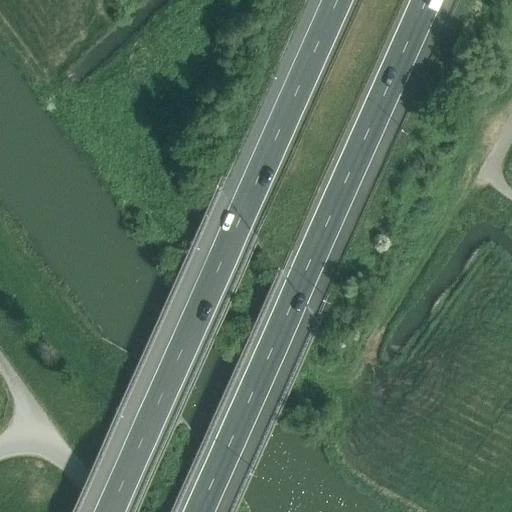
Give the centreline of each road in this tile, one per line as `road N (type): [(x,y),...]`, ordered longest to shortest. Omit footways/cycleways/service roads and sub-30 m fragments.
road 1 (motorway): [(197,511),(427,0)]
road 2 (motorway): [(340,0),(111,511)]
